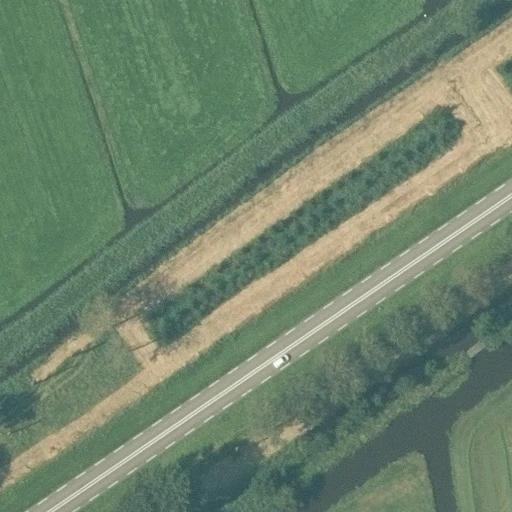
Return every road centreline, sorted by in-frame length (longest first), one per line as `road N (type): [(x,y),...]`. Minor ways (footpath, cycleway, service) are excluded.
road 1 (primary): [(47,511),(511,194)]
road 2 (track): [(243,511),(511,322)]
